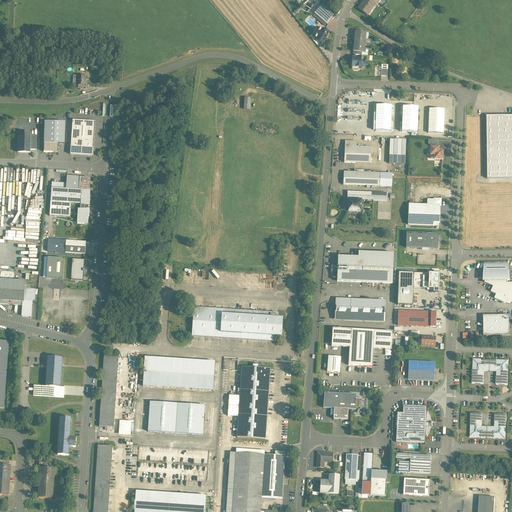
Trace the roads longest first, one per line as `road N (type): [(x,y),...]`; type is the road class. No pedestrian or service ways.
road 1 (residential): [(304,438),(334,85)]
road 2 (residential): [(334,85),(458,90),(453,254)]
road 3 (residential): [(304,438),(374,442),(384,436),(391,397),(449,396)]
road 4 (residential): [(81,344),(96,307),(106,168)]
road 5 (residential): [(81,344),(89,356),(81,511)]
